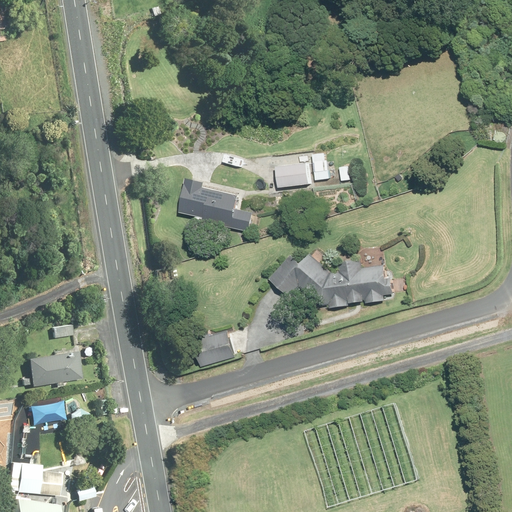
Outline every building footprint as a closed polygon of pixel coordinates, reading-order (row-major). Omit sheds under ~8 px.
[(331,179),(328,154),(314,155),(318,181),(331,179)] [(314,184),(312,164),(278,168),(280,189),(314,184)] [(351,181),(349,167),(341,168),(343,182),(351,181)] [(207,185),(190,181),(182,213),(200,218),(199,220),(248,232),(253,214),(239,210),(242,197),(206,188),(207,185)] [(388,281),(384,264),(363,269),(361,258),(340,263),(342,272),(334,274),(312,255),(304,265),(294,256),(273,281),(292,297),(302,286),(330,310),(368,301),(369,304),(387,300),(387,297),(395,295),(392,280),(388,281)] [(72,334),(70,324),(51,328),(53,338),(72,334)] [(236,358),(229,331),(195,340),(203,367),(236,358)] [(79,378),(75,350),(26,358),(31,386),(79,378)] [(104,395),(95,397),(100,415),(108,413),(104,395)] [(64,420),(62,403),(29,406),(31,423),(64,420)] [(54,478),(5,473),(2,503),(52,508),(54,478)]
